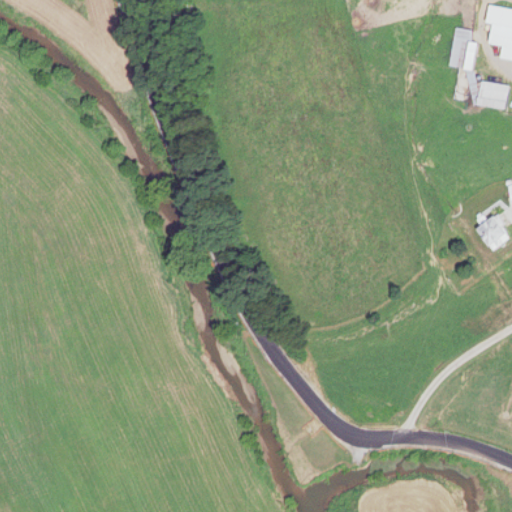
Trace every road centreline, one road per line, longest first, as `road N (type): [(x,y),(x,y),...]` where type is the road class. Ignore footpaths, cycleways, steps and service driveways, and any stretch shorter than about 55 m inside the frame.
road 1 (residential): [(373,456),(293,380),(223,254),(137,0)]
road 2 (residential): [(511,462),(415,446),(373,456)]
